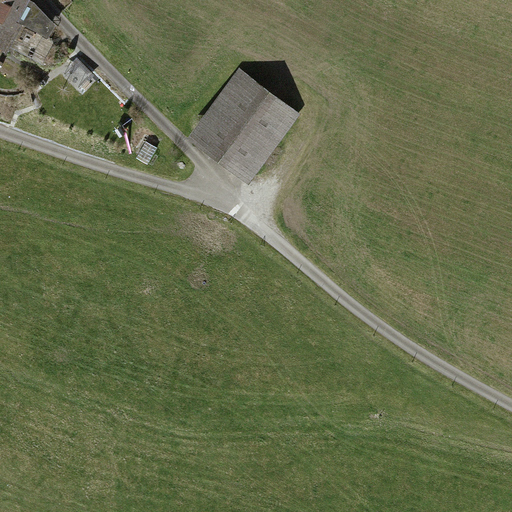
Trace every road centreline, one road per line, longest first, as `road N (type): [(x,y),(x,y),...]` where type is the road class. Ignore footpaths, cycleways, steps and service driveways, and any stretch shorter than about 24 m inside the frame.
road 1 (track): [(57,0),(241,210),(374,324),(511,407)]
road 2 (track): [(241,210),(0,131)]
